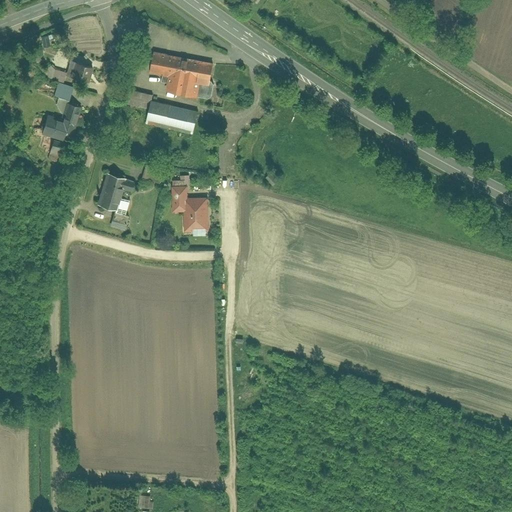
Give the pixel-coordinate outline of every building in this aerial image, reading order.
[(214,85),(209,79),(214,57),(155,44),(149,73),(168,77),(164,92),(193,99),(195,94),(212,98),(214,85)] [(65,82),(86,87),(91,68),(70,63),(65,82)] [(55,100),(67,104),(72,89),(60,85),(55,100)] [(119,87),(116,100),(145,107),(148,94),(119,87)] [(150,100),(145,124),(192,133),(197,109),(150,100)] [(63,104),(58,122),(45,117),(39,135),(69,145),(81,109),(63,104)] [(133,186),(123,183),(124,179),(105,173),(94,206),(113,212),(112,212),(124,216),(129,202),(118,198),(121,190),(131,193),(133,186)] [(171,187),(171,212),(183,212),(183,233),(207,233),(206,198),(186,198),(186,187),(171,187)]
